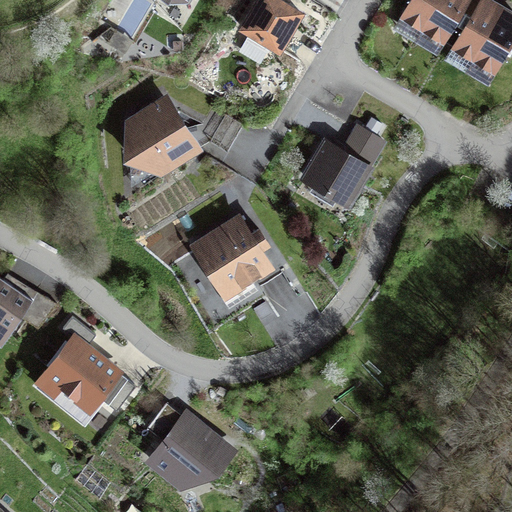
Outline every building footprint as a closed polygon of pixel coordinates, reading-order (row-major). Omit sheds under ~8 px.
[(304,13),(282,0),(256,0),(238,31),(280,55),(304,13)] [(511,11),(491,0),(490,0),(412,0),(402,20),(441,41),(451,22),(462,28),(452,47),(495,71),(511,39),(511,11)] [(203,151),(165,93),(123,119),(118,157),(160,178),(203,151)] [(345,148),(323,137),(299,184),(351,210),(386,144),(355,128),(345,148)] [(276,271),(240,213),(189,246),(225,303),(276,271)] [(30,300),(0,276),(0,346),(3,347),(30,300)] [(121,372),(72,333),(33,382),(53,398),(59,391),(88,414),(121,372)] [(236,450),(185,410),(143,461),(179,488),(218,471),(236,450)]
